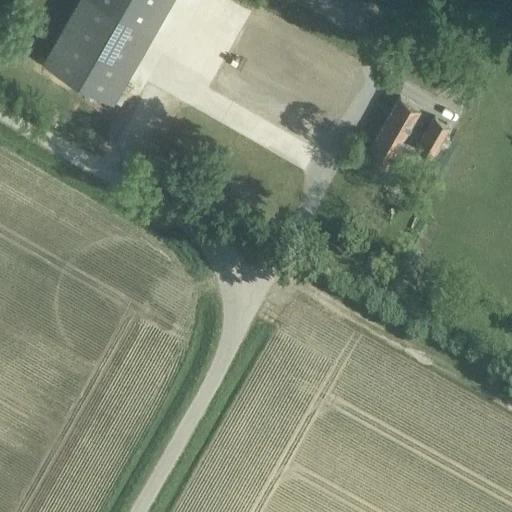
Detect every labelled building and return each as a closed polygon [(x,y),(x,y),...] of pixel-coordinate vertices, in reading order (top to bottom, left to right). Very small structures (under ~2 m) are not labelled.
[(76,0),(42,60),(113,101),(154,30),(170,0),(76,0)] [(211,33),(220,59),(250,48),(241,22),(211,33)] [(293,92),(302,73),(255,51),(246,70),(293,92)] [(451,90),(435,98),(440,110),(457,103),(451,90)] [(363,165),(381,176),(419,110),(401,99),(363,165)] [(437,120),(419,151),(434,160),(452,129),(437,120)]
